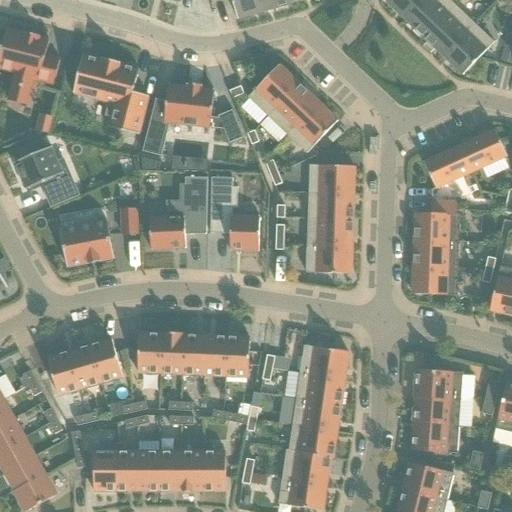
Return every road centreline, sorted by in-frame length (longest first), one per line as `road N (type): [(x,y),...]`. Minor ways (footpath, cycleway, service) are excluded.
road 1 (residential): [(26,0),(181,40),(300,28),(371,93),(392,127)]
road 2 (residential): [(381,318),(222,291),(161,289),(47,307)]
road 3 (residential): [(359,511),(376,450),(381,318)]
road 4 (residential): [(381,318),(392,127)]
road 5 (residential): [(511,349),(381,318)]
road 6 (residential): [(511,105),(472,96),(392,127)]
